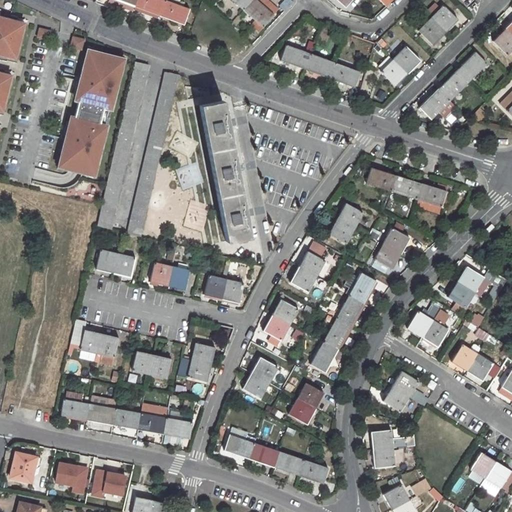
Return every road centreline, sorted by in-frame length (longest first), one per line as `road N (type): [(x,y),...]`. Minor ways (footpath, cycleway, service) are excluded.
road 1 (residential): [(1,426),(195,467)]
road 2 (residential): [(511,190),(426,269),(378,334)]
road 3 (residential): [(276,262),(237,99),(239,76)]
road 4 (residential): [(378,334),(348,405),(358,511)]
road 5 (residential): [(68,12),(239,76)]
road 6 (residential): [(25,179),(68,12)]
road 7 (residential): [(276,262),(376,125)]
road 8 (residential): [(376,125),(493,8)]
road 9 (residential): [(87,296),(248,319)]
road 10 (residential): [(511,423),(378,334)]
road 11 (residential): [(195,467),(248,319)]
road 12 (residential): [(239,76),(376,125)]
road 13 (residential): [(376,125),(507,167)]
road 14 (residential): [(304,0),(374,30),(406,0)]
